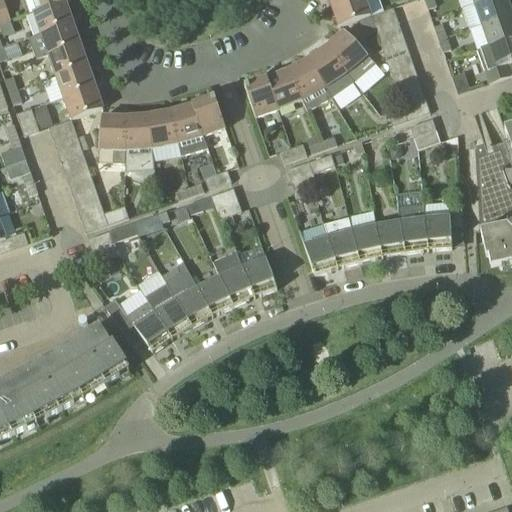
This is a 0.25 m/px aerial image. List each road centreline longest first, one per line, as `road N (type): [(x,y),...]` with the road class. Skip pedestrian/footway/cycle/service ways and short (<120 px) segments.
road 1 (residential): [(309,307),(220,62)]
road 2 (residential): [(309,307),(411,278),(511,287)]
road 3 (residential): [(157,422),(191,364),(309,307)]
road 4 (residential): [(0,343),(63,321),(66,301),(49,267),(33,261),(0,273)]
road 5 (residential): [(220,62),(178,74),(139,68),(106,0)]
